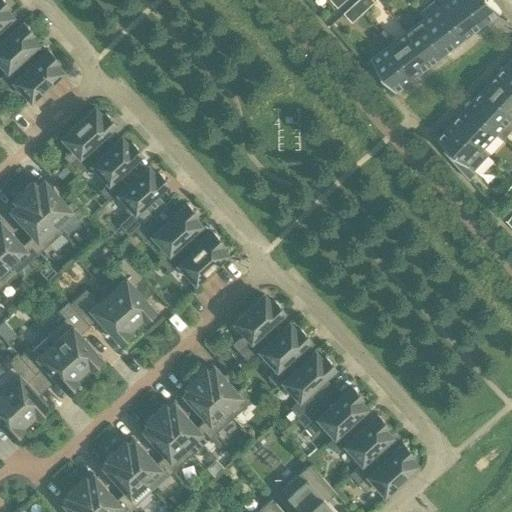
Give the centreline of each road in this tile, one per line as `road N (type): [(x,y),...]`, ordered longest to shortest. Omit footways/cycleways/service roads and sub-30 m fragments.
road 1 (residential): [(267,268),(37,476),(19,458),(0,476)]
road 2 (residential): [(388,511),(449,457),(298,286),(267,268)]
road 3 (residential): [(267,268),(254,238),(123,93),(96,82)]
road 4 (residential): [(0,172),(96,82)]
